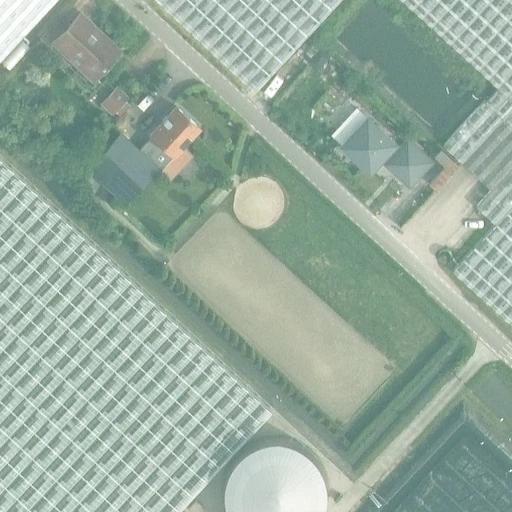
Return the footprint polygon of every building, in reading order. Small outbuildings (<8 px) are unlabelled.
[(0,0),(0,60),(55,0),(0,0)] [(156,0),(236,73),(252,88),(255,91),(339,0),(156,0)] [(511,0),(402,0),(496,87),(484,100),(511,125),(511,165),(491,187),(474,206),(493,222),(449,270),(511,327),(511,0)] [(91,80),(116,53),(99,37),(102,34),(79,13),(51,43),(91,80)] [(320,49),(308,62),(318,70),(329,58),(320,49)] [(99,103),(115,119),(130,104),(113,88),(99,103)] [(444,144),(491,187),(511,165),(511,125),(484,100),(444,144)] [(172,155),(197,129),(174,108),(150,134),(152,136),(139,150),(119,132),(85,168),(123,203),(157,168),(154,166),(168,151),(172,155)] [(410,182),(429,161),(408,142),(400,151),(393,145),(394,143),(369,119),(345,145),(371,168),(387,151),(394,158),(389,163),(410,182)] [(0,511),(172,511),(270,407),(0,155),(0,511)]
